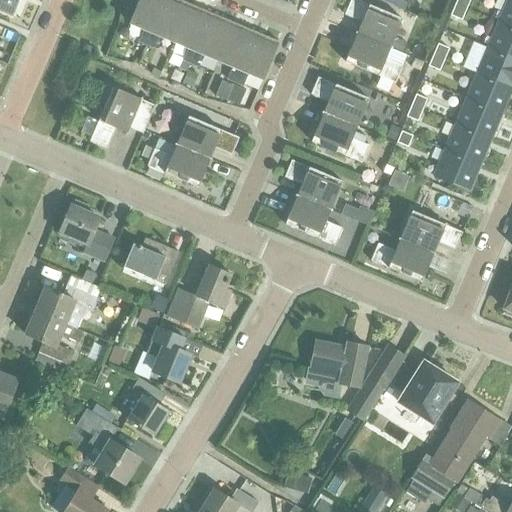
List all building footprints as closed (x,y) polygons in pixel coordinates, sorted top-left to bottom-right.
[(0,0),(0,11),(12,16),(18,0),(0,0)] [(139,42),(146,45),(165,0),(139,0),(129,24),(144,30),(139,42)] [(160,37),(174,42),(190,4),(179,0),(165,0),(146,45),(155,49),(160,37)] [(356,32),(355,33),(392,48),(392,47),(391,47),(402,19),(356,0),(350,0),(344,15),(362,23),(357,33),(356,32)] [(457,0),(455,5),(466,9),(470,0),(457,0)] [(511,0),(507,0),(498,22),(511,27),(511,0)] [(183,61),(191,64),(212,14),(190,4),(174,42),(188,49),(183,61)] [(455,5),(450,16),(462,21),(466,9),(455,5)] [(204,55),(218,61),(234,23),(212,14),(191,64),(199,68),(204,55)] [(1,20),(0,22),(0,38),(12,45),(20,30),(1,20)] [(511,27),(498,22),(487,48),(511,58),(511,27)] [(227,80),(235,83),(256,33),(234,23),(218,61),(232,67),(227,80)] [(256,33),(235,83),(243,86),(248,74),(263,80),(279,42),(256,33)] [(392,48),(355,33),(355,34),(356,35),(345,62),(395,83),(403,66),(385,59),(390,49),(391,49),(392,48)] [(438,44),(433,55),(445,60),(449,49),(438,44)] [(511,58),(487,48),(477,74),(511,88),(511,58)] [(433,55),(428,66),(440,71),(445,60),(433,55)] [(426,80),(447,88),(452,77),(430,68),(426,80)] [(511,88),(477,74),(466,99),(502,114),(511,90),(511,88)] [(322,112),(322,113),(358,128),(358,127),(357,127),(368,99),(318,78),(311,95),(328,102),(324,113),(322,112)] [(81,133),(91,138),(90,142),(107,149),(118,123),(143,134),(155,106),(142,100),(143,99),(141,98),(140,99),(113,87),(98,122),(87,117),(81,133)] [(416,95),(411,106),(423,111),(428,100),(416,95)] [(466,99),(455,125),(491,140),(502,114),(466,99)] [(411,106),(406,117),(418,122),(423,111),(411,106)] [(358,128),(322,113),(321,114),(323,114),(311,142),(362,163),(369,146),(365,144),(368,138),(354,132),(356,128),(358,129),(358,128)] [(175,144),(175,145),(211,160),(211,159),(210,158),(214,148),(231,155),(239,138),(188,117),(177,144),(175,144)] [(455,125),(444,151),(480,166),(491,140),(455,125)] [(401,131),(396,142),(408,147),(413,136),(401,131)] [(154,149),(147,166),(198,188),(209,160),(211,161),(211,160),(175,145),(176,146),(172,156),(154,149)] [(444,151),(433,176),(469,191),(480,166),(444,151)] [(296,195),(295,196),(332,211),(332,210),(331,209),(342,182),(292,161),(284,178),(302,185),(297,195),(296,195)] [(352,194),(345,209),(372,221),(379,206),(352,194)] [(332,211),(295,196),(295,197),(296,197),(285,225),(335,246),(343,229),(325,221),(330,211),(331,212),(332,211)] [(71,207),(60,233),(86,244),(83,253),(104,262),(114,239),(94,231),(99,219),(86,213),(88,208),(75,202),(73,208),(71,207)] [(399,238),(398,239),(435,255),(435,254),(434,253),(438,243),(455,250),(462,233),(412,211),(400,239),(399,238)] [(124,268),(155,280),(166,285),(180,253),(146,239),(142,249),(134,245),(124,268)] [(435,255),(398,239),(398,240),(399,241),(395,251),(378,244),(371,261),(421,282),(433,255),(434,255),(435,255)] [(190,294),(178,289),(167,316),(198,329),(208,303),(223,310),(231,292),(225,289),(231,275),(209,265),(201,284),(195,281),(190,294)] [(67,286),(98,299),(102,289),(71,276),(67,286)] [(34,306),(32,310),(78,329),(81,321),(70,316),(75,305),(92,312),(98,299),(67,286),(63,296),(45,288),(37,307),(34,306)] [(142,308),(137,322),(155,329),(160,315),(142,308)] [(78,329),(32,310),(30,315),(33,316),(25,335),(44,343),(39,353),(65,364),(69,366),(75,353),(57,346),(62,336),(80,343),(85,332),(78,329)] [(159,328),(148,353),(159,358),(153,372),(178,383),(190,355),(179,350),(184,338),(159,328)] [(367,347),(347,343),(346,348),(315,342),(310,371),(308,382),(320,385),(320,386),(326,387),(326,386),(339,388),(339,383),(360,387),(367,347)] [(387,346),(346,411),(363,422),(404,357),(387,346)] [(39,353),(35,362),(62,373),(65,364),(39,353)] [(403,393),(398,402),(432,424),(457,383),(423,362),(417,371),(406,364),(393,386),(403,393)] [(0,411),(6,414),(19,381),(0,373),(0,411)] [(129,420),(155,437),(171,411),(160,405),(166,395),(140,379),(133,389),(144,396),(129,420)] [(500,447),(511,427),(468,400),(450,429),(452,429),(432,460),(425,456),(411,478),(413,480),(405,493),(424,504),(427,499),(439,506),(443,499),(444,499),(455,482),(457,484),(486,438),(500,447)] [(95,466),(124,484),(140,460),(108,440),(116,427),(88,409),(77,426),(94,437),(89,444),(103,453),(95,466)] [(343,418),(333,435),(343,441),(353,424),(343,418)] [(63,511),(106,511),(108,510),(90,499),(97,487),(68,469),(61,481),(77,490),(63,511)] [(285,488),(309,494),(313,479),(289,473),(285,488)] [(375,511),(387,493),(375,486),(358,511),(375,511)] [(213,488),(200,509),(205,511),(233,511),(239,504),(250,511),(252,511),(259,502),(238,488),(231,499),(213,488)] [(464,498),(484,510),(486,511),(511,511),(511,502),(509,507),(492,497),(489,501),(470,488),(464,498)]
